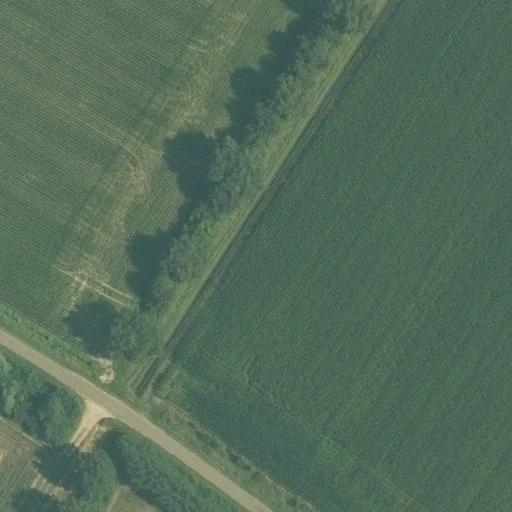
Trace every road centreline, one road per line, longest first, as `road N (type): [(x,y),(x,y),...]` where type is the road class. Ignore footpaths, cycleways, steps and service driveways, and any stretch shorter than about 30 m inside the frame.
road 1 (unclassified): [(258,511),(136,422),(0,339)]
road 2 (track): [(107,404),(39,511)]
